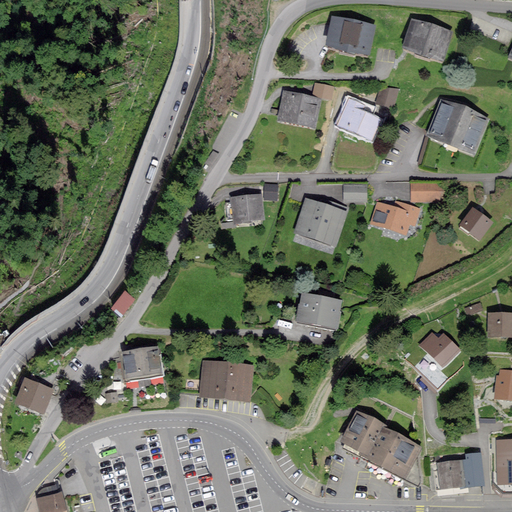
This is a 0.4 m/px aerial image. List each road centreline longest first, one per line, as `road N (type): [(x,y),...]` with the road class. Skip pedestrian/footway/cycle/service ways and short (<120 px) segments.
road 1 (secondary): [(192,0),(184,69),(117,253),(84,300),(20,344),(0,370)]
road 2 (unclassified): [(392,511),(301,503),(237,433),(186,420),(81,438),(16,493)]
road 3 (unclassified): [(216,176),(130,327),(72,390),(16,493)]
road 4 (residential): [(216,176),(511,174)]
road 5 (unclassified): [(317,0),(286,17),(216,176)]
road 6 (unclassified): [(511,9),(381,0)]
